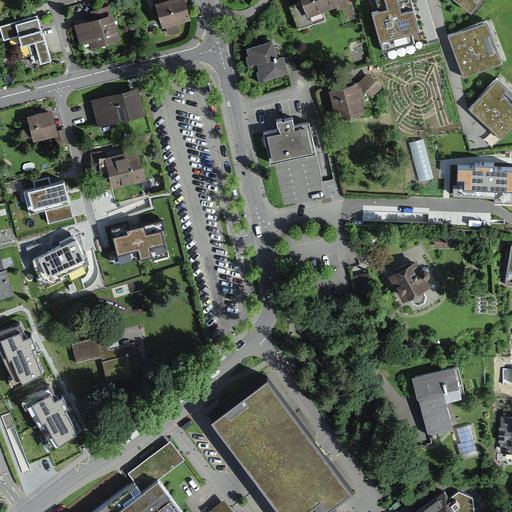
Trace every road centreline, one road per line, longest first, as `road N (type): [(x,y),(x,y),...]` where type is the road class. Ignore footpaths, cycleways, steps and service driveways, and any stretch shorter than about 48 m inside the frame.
road 1 (residential): [(26,511),(255,338),(274,300),(258,222)]
road 2 (residential): [(511,218),(481,208),(346,204),(258,222)]
road 3 (unknown): [(436,0),(500,212)]
road 4 (unknown): [(303,457),(280,425),(258,414),(242,426),(244,451),(283,498),(309,487),(306,466)]
road 5 (residential): [(258,222),(219,48)]
road 6 (residential): [(93,234),(58,87)]
road 7 (residential): [(219,48),(76,83)]
